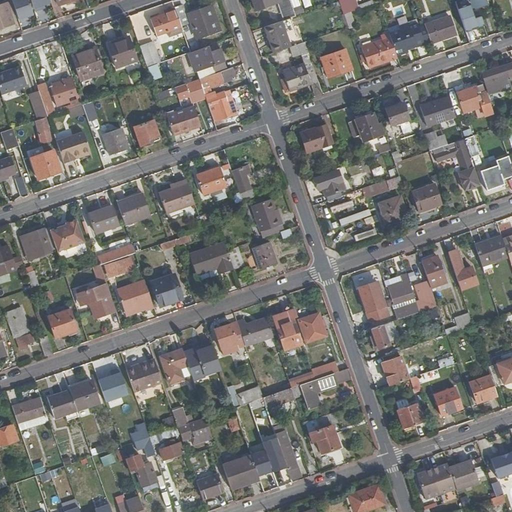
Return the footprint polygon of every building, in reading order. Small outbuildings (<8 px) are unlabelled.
[(30,0),(12,0),(20,21),(36,15),(34,11),(30,0)] [(49,0),(30,0),(34,11),(51,5),(49,0)] [(277,3),(283,21),(296,16),(290,0),(252,0),(257,10),(277,3)] [(343,14),(350,12),(372,5),(371,2),(357,7),(357,6),(349,8),(346,0),(338,0),(339,2),(343,14)] [(469,0),(472,9),(486,4),(484,0),(469,0)] [(9,10),(7,3),(0,5),(0,27),(13,23),(10,14),(9,10)] [(469,4),(457,9),(465,32),(483,26),(480,17),(475,19),(469,4)] [(183,5),(174,8),(181,26),(189,23),(183,5)] [(212,6),(208,7),(217,32),(221,30),(212,6)] [(217,32),(208,7),(189,14),(198,39),(217,32)] [(169,37),(183,33),(181,26),(174,8),(168,10),(169,13),(165,14),(151,19),(157,35),(167,32),(169,37)] [(348,27),(349,29),(355,27),(350,12),(343,14),(348,27)] [(429,41),(430,44),(455,35),(449,17),(424,25),(424,26),(429,41)] [(264,28),(273,53),(289,48),(290,47),(282,21),(264,28)] [(387,30),(389,35),(396,56),(407,52),(407,51),(406,47),(415,44),(416,47),(424,45),(423,43),(418,28),(417,25),(409,28),(408,26),(399,29),(398,26),(387,30)] [(423,43),(429,41),(424,26),(418,28),(423,43)] [(369,68),(397,58),(396,56),(389,35),(382,37),(384,42),(362,49),(369,68)] [(137,61),(130,40),(117,44),(117,42),(108,45),(115,68),(137,61)] [(140,46),(147,68),(161,63),(153,42),(140,46)] [(311,84),(318,81),(305,42),(290,47),(289,48),(292,57),(300,54),(303,63),(282,71),(285,78),(289,90),(289,91),(311,84)] [(194,73),(195,72),(212,66),(225,62),(220,49),(214,51),(213,46),(188,55),(194,73)] [(82,56),(73,60),(80,80),(102,73),(94,49),(81,53),(82,56)] [(328,78),(352,70),(345,49),(321,57),(328,78)] [(509,83),(511,81),(511,63),(497,69),(490,71),(481,74),(489,95),(511,88),(509,83)] [(21,66),(0,73),(0,90),(1,94),(27,85),(21,66)] [(195,72),(198,79),(199,79),(215,73),(212,66),(195,72)] [(147,69),(151,81),(156,79),(152,67),(147,69)] [(199,79),(205,95),(206,99),(210,97),(213,107),(217,105),(222,119),(233,116),(232,114),(237,112),(232,97),(227,99),(224,92),(214,96),(210,86),(236,77),(233,67),(215,73),(199,79)] [(69,102),(67,97),(77,94),(72,78),(50,85),(57,106),(69,102)] [(198,79),(185,83),(186,85),(176,88),(179,98),(190,95),(192,100),(205,95),(199,79),(198,79)] [(315,97),(323,94),(318,81),(311,84),(315,97)] [(48,116),(55,114),(45,83),(37,86),(39,92),(48,116)] [(481,85),(471,89),(470,86),(465,88),(464,85),(455,89),(463,113),(474,109),(478,119),(493,113),(485,92),(484,93),(481,85)] [(168,90),(156,94),(159,102),(171,98),(168,90)] [(48,116),(39,92),(29,95),(37,120),(46,118),(48,116)] [(73,108),(82,104),(80,98),(70,102),(73,108)] [(456,119),(449,99),(421,109),(427,128),(456,119)] [(417,121),(410,102),(387,110),(390,119),(386,120),(388,125),(392,124),(393,125),(398,123),(399,127),(417,121)] [(85,113),(82,104),(73,108),(69,109),(71,117),(85,113)] [(174,135),(190,130),(190,128),(199,124),(193,107),(167,116),(174,135)] [(386,138),(381,124),(377,126),(373,114),(350,122),(355,138),(359,137),(361,143),(381,136),(382,140),(386,138)] [(36,121),(41,142),(51,140),(46,118),(37,120),(36,121)] [(140,147),(151,143),(149,140),(160,136),(154,120),(134,127),(140,147)] [(89,125),(94,139),(101,137),(97,122),(89,125)] [(306,152),(333,144),(326,125),(300,134),(306,152)] [(13,128),(2,132),(8,148),(19,144),(13,128)] [(110,154),(129,148),(123,129),(112,132),(111,130),(103,133),(110,154)] [(56,141),(64,163),(75,159),(74,156),(89,151),(83,132),(56,141)] [(435,134),(424,137),(429,152),(433,150),(447,145),(444,137),(437,139),(435,134)] [(463,140),(471,162),(473,161),(472,158),(477,157),(474,146),(475,146),(473,140),(478,139),(477,135),(475,136),(463,140)] [(463,140),(447,145),(433,150),(438,163),(457,156),(462,172),(458,173),(465,191),(479,186),(473,168),(471,162),(463,140)] [(377,149),(379,154),(390,150),(388,145),(377,149)] [(39,179),(60,171),(53,151),(32,158),(39,179)] [(74,156),(75,159),(91,154),(89,151),(74,156)] [(397,152),(392,154),(395,164),(401,162),(397,152)] [(11,157),(0,160),(0,164),(2,169),(13,165),(11,157)] [(0,164),(0,177),(9,174),(16,172),(13,165),(2,169),(0,164)] [(487,192),(504,186),(498,166),(480,172),(487,192)] [(240,192),(239,193),(242,202),(257,197),(254,189),(249,190),(244,176),(249,174),(247,167),(233,171),(240,192)] [(203,195),(227,187),(220,168),(197,176),(203,195)] [(387,181),(399,176),(397,170),(385,175),(387,181)] [(323,189),(328,202),(336,199),(342,197),(340,192),(344,190),(338,171),(314,180),(318,190),(323,189)] [(365,199),(402,186),(399,176),(387,181),(361,190),(365,199)] [(194,204),(186,179),(175,183),(177,187),(170,190),(159,193),(166,213),(194,204)] [(410,188),(419,212),(442,205),(433,180),(410,188)] [(118,205),(125,225),(151,216),(143,193),(132,197),(133,200),(118,205)] [(242,202),(239,193),(232,195),(235,204),(242,202)] [(133,200),(132,197),(117,202),(118,205),(133,200)] [(380,205),(382,213),(386,224),(406,217),(399,198),(380,205)] [(261,233),(283,226),(279,215),(277,216),(271,200),(251,207),(261,233)] [(330,204),(331,211),(353,209),(353,202),(330,204)] [(89,214),(96,233),(118,225),(112,206),(89,214)] [(368,210),(338,218),(340,225),(370,216),(368,210)] [(386,224),(382,213),(380,214),(384,227),(387,226),(407,219),(406,217),(386,224)] [(212,219),(210,214),(200,217),(202,222),(212,219)] [(57,250),(57,252),(66,249),(67,247),(73,245),(75,245),(84,242),(76,220),(66,224),(66,225),(50,231),(57,250)] [(262,238),(279,232),(284,231),(283,226),(261,233),(262,238)] [(282,241),(301,233),(299,226),(284,231),(279,232),(282,241)] [(50,231),(48,227),(44,228),(48,238),(46,239),(51,252),(57,250),(50,231)] [(29,260),(51,252),(46,239),(48,238),(44,228),(35,232),(29,234),(21,236),(29,260)] [(173,240),(176,246),(191,241),(189,235),(173,240)] [(502,240),(501,237),(475,246),(482,267),(508,258),(503,243),(502,240)] [(511,239),(503,243),(508,258),(510,264),(511,263),(511,239)] [(169,242),(160,245),(162,251),(172,247),(170,241),(169,242)] [(222,273),(233,269),(227,250),(224,243),(190,255),(197,276),(217,269),(220,268),(222,273)] [(253,249),(260,270),(277,264),(269,243),(253,249)] [(0,275),(16,270),(8,246),(1,248),(2,250),(0,251),(0,275)] [(97,257),(100,265),(134,253),(132,246),(97,257)] [(233,269),(245,265),(238,247),(227,250),(233,269)] [(456,250),(447,253),(457,282),(474,276),(471,267),(463,270),(456,250)] [(436,257),(421,262),(428,283),(430,287),(430,288),(445,283),(442,273),(445,272),(443,265),(439,266),(436,257)] [(110,277),(133,269),(130,259),(106,267),(110,277)] [(66,277),(77,274),(73,264),(63,268),(66,277)] [(96,279),(104,276),(99,264),(92,266),(96,279)] [(33,271),(25,273),(31,289),(38,287),(33,271)] [(408,281),(406,275),(400,277),(401,279),(386,285),(387,288),(408,281)] [(474,276),(457,282),(460,290),(477,284),(474,276)] [(174,277),(152,284),(160,307),(182,300),(174,277)] [(154,308),(144,280),(116,289),(124,312),(143,306),(144,310),(145,312),(154,308)] [(408,281),(387,288),(393,305),(396,304),(400,303),(405,301),(405,303),(415,300),(408,281)] [(359,289),(370,323),(390,316),(378,282),(359,289)] [(420,301),(416,302),(419,312),(436,306),(430,288),(430,287),(428,283),(415,286),(420,301)] [(116,311),(107,285),(87,292),(85,287),(76,290),(78,295),(76,296),(80,306),(90,302),(94,301),(100,316),(116,311)] [(41,294),(45,304),(53,301),(50,291),(41,294)] [(499,317),(491,296),(481,299),(484,311),(488,321),(499,317)] [(11,318),(4,299),(0,299),(0,307),(5,321),(11,318)] [(94,301),(90,302),(95,318),(100,316),(94,301)] [(419,312),(416,302),(398,309),(394,310),(395,314),(397,320),(419,312)] [(46,311),(48,318),(70,310),(68,303),(46,311)] [(143,306),(124,312),(126,317),(144,310),(143,306)] [(284,349),(303,343),(294,318),(297,317),(295,309),(273,317),(284,349)] [(70,310),(48,318),(55,339),(77,331),(70,310)] [(484,311),(469,316),(470,318),(473,326),(488,321),(484,311)] [(324,329),(322,321),(319,313),(296,321),(304,343),(327,336),(324,329)] [(34,342),(24,316),(18,319),(18,320),(8,323),(12,333),(14,332),(20,350),(28,347),(27,344),(34,342)] [(473,326),(470,318),(456,323),(458,331),(473,326)] [(236,323),(244,346),(273,336),(267,319),(246,326),(244,320),(236,323)] [(396,331),(392,322),(389,323),(380,326),(372,329),(376,341),(374,342),(376,350),(389,345),(386,337),(393,335),(392,332),(396,331)] [(223,353),(244,346),(236,323),(214,330),(223,353)] [(39,339),(45,357),(54,354),(47,336),(39,339)] [(193,380),(221,370),(213,346),(197,351),(184,355),(188,367),(193,380)] [(182,369),(188,367),(184,355),(183,352),(182,349),(159,356),(169,385),(185,379),(182,369)] [(142,366),(126,371),(134,394),(162,384),(154,358),(141,363),(142,366)] [(382,364),(390,386),(409,380),(401,358),(382,364)] [(511,359),(497,365),(504,384),(508,383),(508,385),(511,385),(511,359)] [(315,381),(339,372),(336,363),(312,371),(312,373),(315,381)] [(97,377),(104,401),(127,393),(120,369),(97,377)] [(313,392),(340,383),(339,380),(351,376),(348,369),(339,372),(315,381),(302,385),(298,386),(301,393),(306,410),(318,406),(313,392)] [(299,378),(302,385),(315,381),(312,373),(299,378)] [(497,397),(490,376),(469,383),(477,404),(497,397)] [(288,381),(291,389),(298,386),(302,385),(299,378),(288,381)] [(70,391),(77,410),(99,403),(92,381),(83,384),(69,388),(70,391)] [(421,390),(419,383),(413,385),(416,393),(421,390)] [(291,389),(293,396),(301,393),(298,386),(291,389)] [(462,409),(454,388),(434,395),(442,416),(462,409)] [(244,405),(263,398),(260,389),(241,395),(244,405)] [(289,402),(295,400),(293,396),(291,389),(263,398),(267,409),(284,403),(286,408),(291,406),(289,402)] [(54,417),(77,410),(70,391),(58,395),(58,396),(48,400),(54,417)] [(270,420),(267,409),(263,398),(244,405),(235,408),(251,455),(255,466),(270,461),(264,444),(277,439),(276,437),(273,427),(270,420)] [(17,423),(44,414),(45,414),(40,399),(12,409),(17,423)] [(404,429),(423,423),(416,404),(397,411),(404,429)] [(172,412),(178,428),(189,424),(183,408),(172,412)] [(17,423),(20,431),(47,421),(44,414),(17,423)] [(233,431),(240,429),(235,415),(228,418),(233,431)] [(213,439),(206,418),(189,424),(178,428),(183,442),(190,440),(192,447),(213,439)] [(273,427),(280,425),(277,418),(270,420),(273,427)] [(329,428),(326,429),(321,431),(318,422),(307,426),(312,441),(316,440),(321,453),(340,447),(333,427),(329,428)] [(0,446),(17,441),(12,425),(0,429),(0,446)] [(139,427),(144,440),(149,438),(145,425),(139,427)] [(283,435),(280,425),(273,427),(276,437),(283,435)] [(152,445),(153,449),(160,446),(160,444),(165,442),(162,433),(149,438),(152,445)] [(285,434),(283,435),(276,437),(277,439),(288,471),(294,468),(297,467),(285,434)] [(144,440),(134,443),(137,451),(152,445),(149,438),(144,440)] [(163,460),(183,454),(179,443),(160,450),(163,460)] [(90,451),(93,457),(106,453),(104,446),(90,451)] [(511,452),(507,454),(499,456),(490,460),(496,479),(511,473),(511,452)] [(147,453),(139,455),(143,466),(150,464),(147,453)] [(139,455),(125,460),(129,472),(136,470),(141,485),(156,480),(150,464),(143,466),(139,455)] [(255,466),(251,455),(222,465),(231,491),(260,481),(256,469),(255,466)] [(108,461),(106,456),(97,459),(99,464),(108,461)] [(61,460),(63,466),(72,463),(70,457),(61,460)] [(448,469),(445,458),(414,469),(423,493),(453,482),(448,469)] [(448,469),(453,482),(456,491),(478,483),(471,461),(448,469)] [(35,477),(47,473),(43,462),(31,465),(35,477)] [(260,481),(261,484),(276,479),(271,464),(256,469),(260,481)] [(288,471),(291,479),(297,477),(294,468),(288,471)] [(196,482),(203,501),(225,493),(218,475),(196,482)] [(496,498),(502,496),(502,495),(499,486),(498,482),(497,482),(491,485),(496,498)] [(352,511),(368,511),(368,510),(385,504),(378,485),(347,496),(352,511)] [(492,508),(505,504),(502,496),(496,498),(489,500),(492,508)] [(143,511),(138,497),(127,501),(128,505),(130,511),(143,511)] [(462,509),(469,507),(466,498),(459,500),(462,509)]
